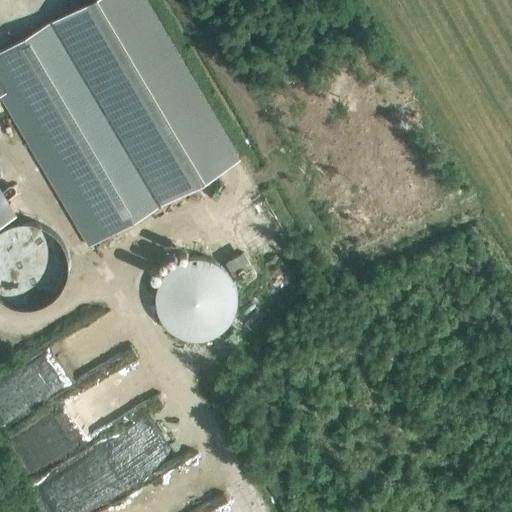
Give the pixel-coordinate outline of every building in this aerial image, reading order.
[(0,97),(1,97),(89,247),(236,161),(141,0),(86,0),(0,51),(0,97)] [(0,222),(13,214),(0,191),(0,222)] [(35,221),(27,220),(19,221),(12,222),(5,226),(0,228),(0,297),(2,298),(9,302),(16,305),(24,306),(32,305),(40,303),(47,300),(53,296),(59,290),(63,283),(66,276),(68,269),(69,261),(67,253),(65,245),(61,238),(56,232),(50,227),(43,224),(35,221)] [(242,235),(258,272),(275,265),(260,227),(242,235)] [(200,258),(194,258),(188,258),(182,260),(177,262),(172,266),(167,269),(163,274),(160,279),(157,285),(156,290),(155,296),(155,302),(156,308),(157,314),(160,320),(163,325),(168,329),(172,333),(177,336),(183,338),(189,340),(195,340),(201,340),(207,339),(213,337),(218,334),(223,331),(227,326),(231,322),(234,316),(236,311),(237,305),(238,299),(237,293),(236,287),(234,281),(231,276),(227,271),(222,267),(217,264),(212,261),(206,259),(200,258)] [(147,334),(128,350),(135,360),(155,344),(147,334)] [(69,388),(44,410),(59,427),(115,378),(107,370),(76,397),(69,388)] [(161,468),(212,437),(188,398),(59,477),(80,511),(91,511),(161,469),(161,468)] [(189,511),(204,504),(186,470),(109,511),(189,511)]
